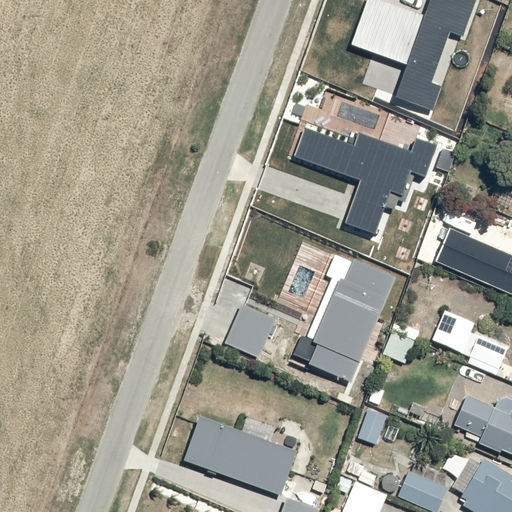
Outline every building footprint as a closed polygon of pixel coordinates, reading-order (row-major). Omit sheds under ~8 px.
[(296,137),(289,160),(360,184),(346,224),(376,234),(389,193),(405,199),(414,172),(426,176),(436,148),(417,142),(409,164),(377,154),(381,141),(359,133),(353,150),(319,138),(317,144),(296,137)] [(337,254),(327,278),(304,334),(312,338),(303,361),(356,383),(363,365),(401,273),(356,255),(353,261),(337,254)] [(262,358),(276,316),(243,305),(229,347),(262,358)] [(495,374),(506,348),(471,333),(475,323),(443,309),(430,340),(470,357),(468,362),(495,374)] [(392,331),(415,341),(420,329),(405,323),(403,328),(395,324),(392,331)] [(405,364),(415,341),(392,331),(383,355),(405,364)] [(494,407),(465,395),(453,424),(480,436),(477,443),(498,452),(499,449),(511,454),(511,401),(504,398),(498,401),(494,407)] [(375,445),(385,415),(366,408),(355,438),(375,445)] [(301,451),(203,415),(187,460),(285,496),(301,451)] [(511,511),(511,476),(482,458),(458,497),(463,501),(459,505),(470,511),(511,511)] [(434,511),(446,488),(406,470),(394,496),(428,511),(434,511)] [(341,511),(376,511),(384,494),(353,481),(340,511),(341,511)]
